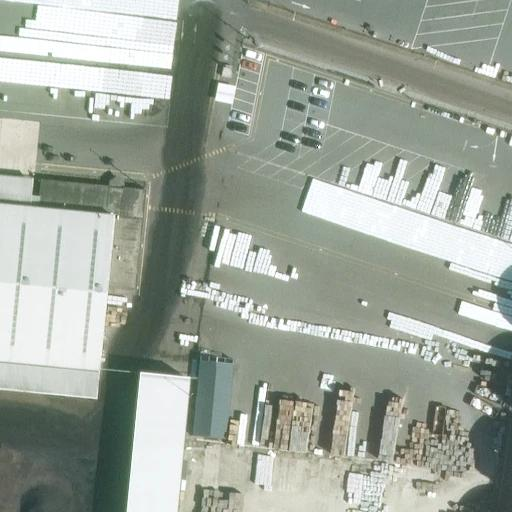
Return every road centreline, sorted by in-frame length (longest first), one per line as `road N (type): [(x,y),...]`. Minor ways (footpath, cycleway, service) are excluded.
road 1 (unknown): [(511,123),(393,147),(184,148),(45,140),(0,113)]
road 2 (unclassified): [(511,103),(259,20)]
road 3 (unknown): [(90,511),(118,421),(26,406)]
